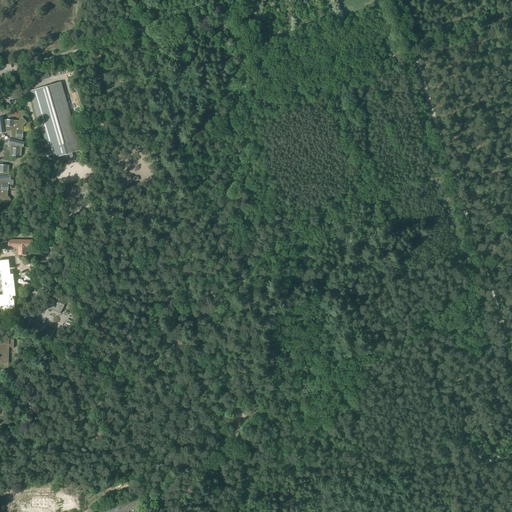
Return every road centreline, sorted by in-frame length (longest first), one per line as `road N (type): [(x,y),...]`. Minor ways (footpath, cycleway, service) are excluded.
road 1 (track): [(459,511),(424,337),(368,171),(364,69)]
road 2 (track): [(511,374),(435,120),(388,17)]
road 3 (track): [(388,17),(257,55),(245,52),(230,7),(142,34)]
road 4 (unknown): [(364,69),(305,72),(295,85),(269,91),(209,94),(170,123)]
